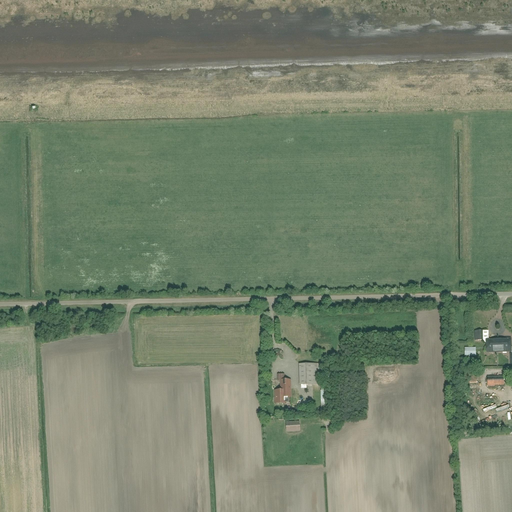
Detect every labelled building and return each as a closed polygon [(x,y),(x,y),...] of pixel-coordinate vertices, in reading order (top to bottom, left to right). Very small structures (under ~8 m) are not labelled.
[(489,340),(489,331),(475,332),(475,341),(484,341),(486,344),(487,344),(487,340),(489,340)] [(487,344),(487,354),(511,353),(511,341),(511,339),(489,340),(487,340),(487,344)] [(476,349),(465,349),(465,358),(477,357),(476,349)] [(320,365),(300,366),(301,386),(321,385),(320,365)] [(505,386),(504,377),(488,377),(488,387),(495,387),(495,386),(505,386)] [(275,392),(275,405),(285,405),(287,405),(287,402),(285,402),(285,399),(292,399),(292,381),(285,381),(281,381),(281,391),(275,392)] [(300,422),(286,423),(287,433),(301,432),(300,422)]
